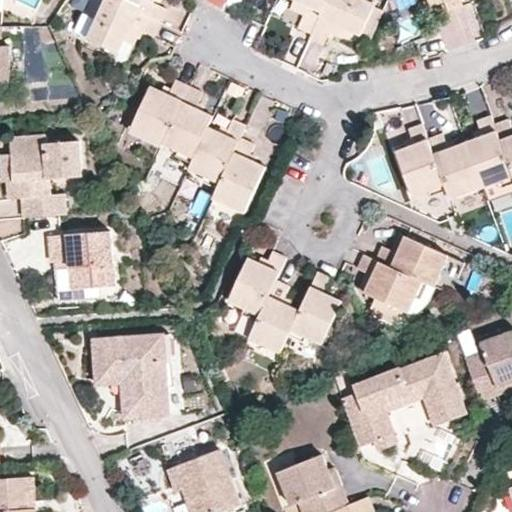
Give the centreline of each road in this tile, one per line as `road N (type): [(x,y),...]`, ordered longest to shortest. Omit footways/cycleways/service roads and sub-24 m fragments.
road 1 (residential): [(0,281),(109,511)]
road 2 (residential): [(511,46),(423,81),(338,101)]
road 3 (residential): [(315,184),(292,239),(330,256),(355,202)]
road 4 (residential): [(338,101),(289,90),(213,45)]
